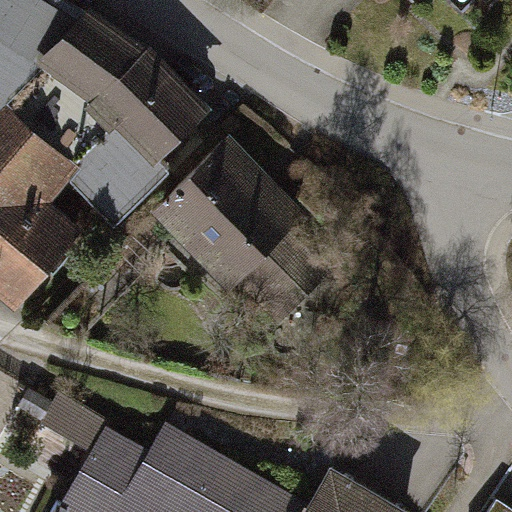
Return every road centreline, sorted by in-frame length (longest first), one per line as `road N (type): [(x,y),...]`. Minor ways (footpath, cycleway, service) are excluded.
road 1 (residential): [(445,160),(335,115),(144,0)]
road 2 (residential): [(511,394),(484,362),(444,269),(438,222),(445,160)]
